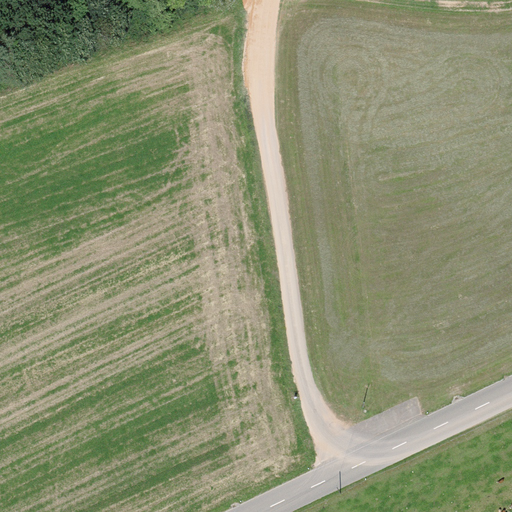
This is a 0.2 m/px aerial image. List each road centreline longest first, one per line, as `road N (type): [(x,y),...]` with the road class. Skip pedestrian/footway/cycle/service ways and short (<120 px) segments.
road 1 (track): [(345,471),(299,358),(262,99),(259,35),(269,0)]
road 2 (tertiary): [(511,392),(261,511)]
road 3 (track): [(511,5),(385,0)]
